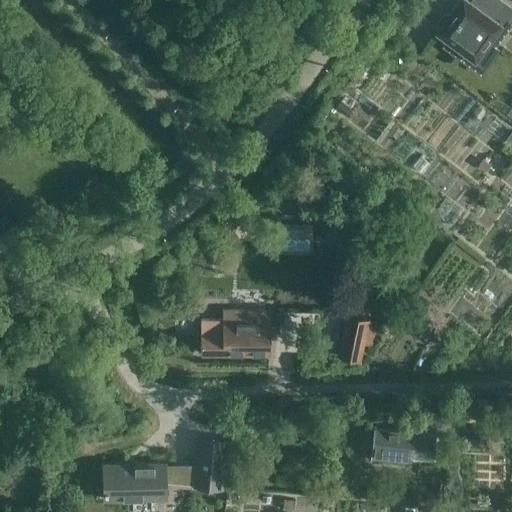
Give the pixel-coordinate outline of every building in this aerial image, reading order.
[(437,26),(435,30),(447,39),(443,45),(456,55),(461,49),(473,58),(487,40),(494,46),(511,21),(511,6),(502,0),(488,0),(482,10),(469,0),(456,0),(447,13),(443,14),(437,23),(437,26)] [(236,251),(223,249),(220,267),(233,270),(236,251)] [(222,309),(221,320),(200,320),(200,354),(269,355),(270,310),(222,309)] [(372,342),(377,321),(345,315),(337,356),(361,361),(365,341),(372,342)] [(373,428),(370,459),(409,463),(410,456),(432,459),(434,435),(373,428)] [(198,437),(194,485),(221,487),(225,439),(198,437)] [(164,463),(102,464),(103,498),(165,497),(164,463)]
